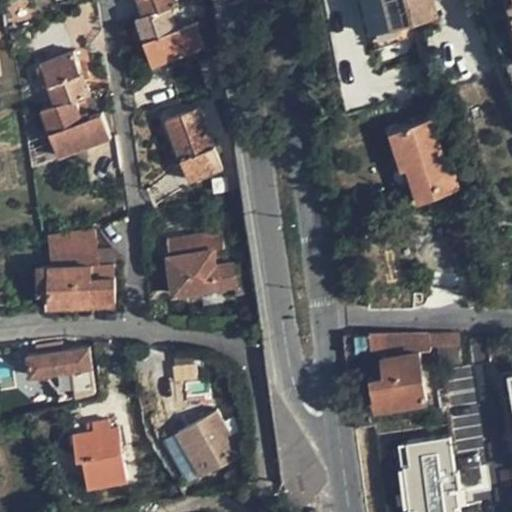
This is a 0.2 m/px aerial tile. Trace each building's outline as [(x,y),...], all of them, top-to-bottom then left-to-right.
[(169,6),(177,4),(175,0),(138,0),(143,14),(169,6)] [(420,38),(416,23),(409,0),(365,0),(377,49),(420,38)] [(459,28),(449,0),(409,0),(420,38),(459,28)] [(169,6),(143,14),(136,16),(152,64),(205,47),(196,21),(176,28),(169,6)] [(47,83),(55,105),(75,98),(90,93),(82,71),(81,72),(73,49),(42,62),(49,83),(47,83)] [(207,77),(210,89),(219,86),(223,85),(219,74),(207,77)] [(222,97),(219,86),(210,89),(206,91),(209,102),(222,97)] [(83,119),(75,98),(55,105),(42,109),(60,156),(110,138),(102,112),(83,119)] [(212,146),(198,107),(167,119),(190,180),(222,169),(214,146),(212,146)] [(444,161),(431,120),(392,133),(404,169),(408,167),(420,203),(459,190),(449,159),(444,161)] [(481,256),(473,222),(450,227),(457,262),(481,256)] [(48,234),(51,262),(51,293),(51,304),(115,303),(115,262),(100,262),(94,227),(48,234)] [(226,266),(220,232),(167,238),(175,293),(234,286),(235,295),(251,293),(247,263),(226,266)] [(37,293),(51,293),(51,262),(37,263),(37,293)] [(460,344),(459,332),(344,335),(347,353),(378,350),(383,355),(386,374),(373,376),(378,407),(428,399),(421,351),(432,350),(432,344),(440,344),(460,344)] [(440,344),(442,364),(463,363),(460,344),(440,344)] [(31,374),(56,371),(61,399),(95,389),(89,346),(28,354),(31,374)] [(197,377),(195,363),(174,364),(176,380),(197,377)] [(224,404),(216,409),(230,435),(238,430),(224,404)] [(230,435),(216,409),(177,430),(201,475),(241,454),(240,452),(244,450),(238,430),(230,435)] [(95,429),(87,430),(75,431),(79,460),(86,459),(91,486),(128,479),(118,425),(110,426),(109,418),(94,420),(95,429)] [(86,421),(87,430),(95,429),(94,420),(86,421)] [(188,483),(201,475),(177,430),(164,437),(188,483)] [(460,511),(450,439),(396,446),(405,511),(460,511)]
